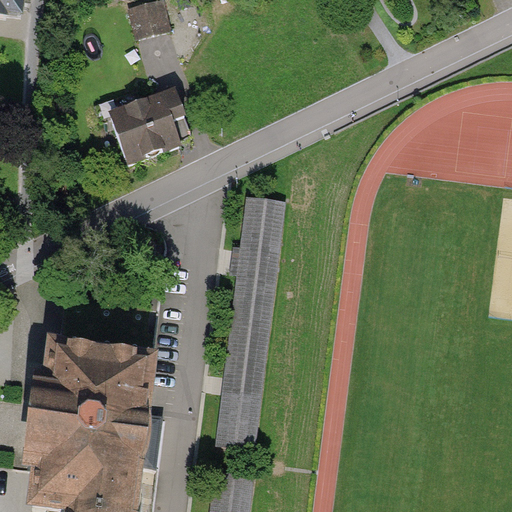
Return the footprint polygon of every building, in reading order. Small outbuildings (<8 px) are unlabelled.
[(0,0),(0,19),(28,23),(31,0),(0,0)] [(129,14),(136,43),(169,36),(162,6),(129,14)] [(194,132),(178,94),(137,111),(113,120),(136,174),(186,154),(179,138),(194,132)] [(285,206),(248,201),(240,264),(226,379),(225,387),(224,395),(217,449),(255,453),(285,206)] [(146,420),(157,335),(149,334),(152,306),(67,294),(59,354),(53,353),(49,390),(39,389),(34,431),(29,474),(38,475),(34,511),(36,511),(135,511),(140,471),(144,458),(147,445),(148,432),(146,420)] [(253,511),(258,482),(214,477),(209,511),(253,511)]
